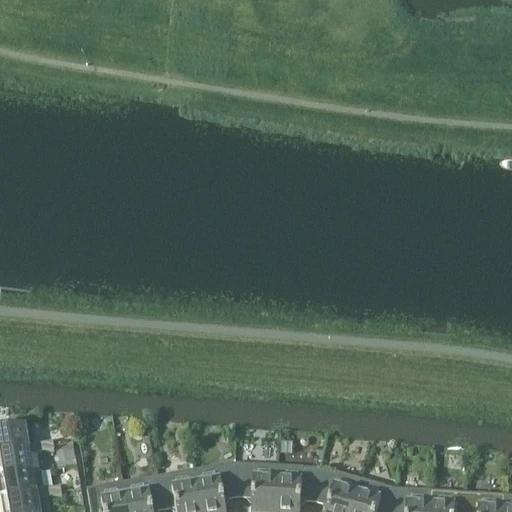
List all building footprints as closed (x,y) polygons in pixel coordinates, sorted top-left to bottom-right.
[(0,457),(29,452),(29,456),(41,454),(40,445),(36,446),(34,435),(34,433),(33,432),(32,431),(30,430),(29,430),(28,429),(26,429),(25,429),(14,431),(12,424),(0,425),(0,457)] [(52,443),(40,445),(41,454),(54,451),(52,443)] [(74,448),(63,450),(65,462),(76,460),(74,448)] [(0,457),(0,480),(33,475),(29,456),(29,452),(0,457)] [(237,501),(238,501),(236,466),(235,466),(194,473),(200,511),(225,511),(224,503),(237,501)] [(251,511),(275,511),(278,468),(258,467),(236,466),(238,501),(252,502),(251,511)] [(313,505),(314,506),(320,471),(319,471),(278,468),(275,511),(299,511),(300,505),(313,505)] [(326,511),(352,511),(361,482),(320,471),(314,506),(327,509),(326,511)] [(175,511),(200,511),(194,473),(158,479),(163,511),(172,511),(176,511),(175,511)] [(0,480),(0,503),(36,497),(37,501),(47,499),(49,499),(48,491),(44,491),(41,474),(33,475),(0,480)] [(163,511),(158,479),(123,485),(127,511),(163,511)] [(392,511),(396,491),(361,482),(352,511),(392,511)] [(127,511),(123,485),(87,491),(90,511),(127,511)] [(48,491),(49,499),(62,497),(60,489),(48,491)] [(430,511),(431,494),(397,492),(396,491),(392,511),(430,511)] [(466,511),(467,496),(431,494),(430,511),(466,511)] [(502,511),(503,498),(467,496),(466,511),(502,511)] [(0,503),(0,505),(1,511),(49,511),(47,499),(37,501),(36,497),(0,503)] [(511,511),(511,498),(503,498),(502,511),(511,511)]
